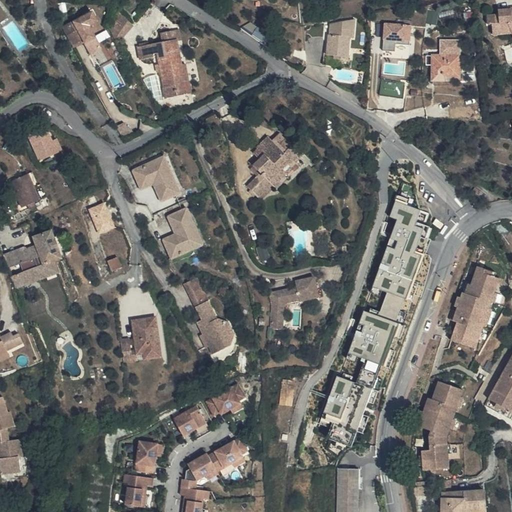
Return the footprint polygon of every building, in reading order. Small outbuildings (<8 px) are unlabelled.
[(73,29),(79,39),(85,35),(95,53),(105,47),(92,23),(100,18),(96,10),(68,26),(71,31),(73,29)] [(135,25),(122,10),(113,28),(121,40),(135,25)] [(385,21),(383,49),(397,50),(397,43),(411,44),(413,23),(385,21)] [(73,42),(79,39),(73,29),(71,31),(68,26),(65,27),(73,42)] [(511,29),(506,30),(506,27),(495,28),(495,32),(493,33),(494,45),(490,45),(491,53),(509,52),(511,56),(511,55),(511,29)] [(331,44),(329,67),(351,70),(354,47),(358,47),(360,28),(334,33),(333,45),(331,44)] [(160,64),(162,72),(163,88),(174,87),(176,97),(188,95),(187,85),(194,84),(190,61),(183,62),(179,37),(173,38),(172,30),(161,31),(163,41),(140,44),(142,57),(153,56),(152,53),(157,52),(160,64)] [(489,42),(490,45),(494,45),(493,33),(484,33),(484,42),(489,42)] [(183,62),(190,61),(186,36),(179,37),(183,62)] [(153,56),(156,73),(162,72),(160,64),(157,52),(152,53),(153,56)] [(456,63),(432,63),(432,72),(427,72),(426,88),(439,89),(439,84),(455,85),(456,63)] [(187,85),(188,95),(196,94),(194,84),(187,85)] [(165,98),(176,97),(174,87),(163,88),(165,98)] [(377,87),(374,104),(399,107),(401,90),(377,87)] [(136,132),(125,122),(118,125),(124,138),(136,132)] [(29,134),(41,160),(58,152),(53,140),(47,127),(29,134)] [(275,136),(268,144),(279,155),(283,151),(276,144),(279,140),(275,136)] [(57,139),(53,140),(58,152),(63,150),(57,139)] [(283,151),(286,147),(279,140),(276,144),(283,151)] [(298,159),(287,149),(284,153),(283,151),(279,155),(268,144),(264,141),(258,147),(260,150),(255,155),(254,154),(251,157),(257,164),(252,170),(258,177),(245,192),(257,203),(281,176),(278,173),(284,166),(289,170),(293,165),(298,159)] [(166,157),(160,160),(166,174),(173,171),(166,157)] [(163,201),(182,193),(173,171),(166,174),(160,160),(135,170),(141,185),(154,179),(156,184),(163,201)] [(298,170),(293,165),(289,170),(284,166),(278,173),(281,176),(257,203),(260,205),(272,191),(275,194),(298,170)] [(8,186),(20,212),(26,209),(31,207),(37,204),(25,178),(8,186)] [(426,225),(430,213),(408,205),(410,199),(400,195),(392,216),(400,218),(373,293),(383,296),(385,291),(389,292),(382,311),(372,307),(370,311),(365,309),(347,359),(358,363),(361,356),(367,359),(358,382),(339,375),(322,422),(329,424),(331,420),(335,421),(329,438),(339,441),(336,447),(347,451),(349,445),(353,447),(359,431),(365,433),(371,416),(365,413),(370,401),(376,403),(380,390),(375,388),(383,365),(391,368),(398,350),(392,348),(397,336),(401,338),(406,324),(397,321),(406,297),(413,299),(419,282),(414,280),(424,254),(415,251),(421,235),(426,237),(430,226),(426,225)] [(117,227),(106,202),(90,208),(101,233),(117,227)] [(198,229),(189,209),(170,217),(177,233),(164,239),(172,257),(197,246),(191,232),(198,229)] [(198,229),(191,232),(197,246),(204,243),(198,229)] [(69,248),(65,241),(62,240),(54,242),(52,236),(33,242),(36,251),(25,255),(24,253),(18,256),(22,269),(18,271),(22,279),(32,275),(36,287),(57,279),(54,268),(62,264),(60,257),(68,254),(67,250),(69,249),(69,248)] [(8,275),(18,271),(22,269),(18,256),(2,261),(8,275)] [(110,261),(114,271),(123,268),(119,258),(110,261)] [(492,278),(493,273),(477,268),(468,295),(463,294),(458,312),(454,323),(457,325),(451,344),(477,352),(500,281),(497,279),(492,278)] [(22,279),(11,283),(15,295),(36,287),(32,275),(22,279)] [(209,299),(197,277),(186,283),(198,305),(209,299)] [(286,295),(287,303),(302,300),(303,302),(321,298),(317,277),(298,281),(300,288),(285,290),(286,295)] [(287,303),(286,295),(274,297),(275,303),(274,318),(285,320),(287,303)] [(207,333),(212,345),(218,353),(234,344),(234,343),(232,332),(227,318),(218,315),(209,299),(198,305),(205,318),(200,322),(207,333)] [(157,316),(134,320),(135,333),(139,332),(140,337),(136,337),(137,339),(137,344),(139,354),(146,353),(147,359),(163,356),(157,316)] [(234,343),(234,344),(235,343),(237,331),(230,319),(227,318),(232,332),(234,343)] [(284,330),(285,320),(274,318),(272,328),(284,330)] [(212,345),(207,333),(202,336),(208,347),(212,345)] [(132,338),(123,340),(124,351),(134,349),(133,344),(132,340),(132,338)] [(11,343),(10,340),(0,344),(0,363),(5,361),(4,359),(21,351),(16,341),(11,343)] [(124,351),(126,363),(140,361),(139,354),(134,355),(134,349),(124,351)] [(511,359),(506,370),(501,379),(491,399),(511,411),(511,359)] [(501,379),(506,370),(503,368),(498,377),(501,379)] [(285,379),(282,404),(293,405),(296,381),(285,379)] [(435,397),(431,396),(427,407),(421,425),(433,430),(431,437),(431,449),(423,450),(424,470),(451,468),(449,438),(465,388),(440,380),(435,397)] [(248,398),(240,383),(208,401),(215,415),(222,411),(224,414),(233,409),(235,413),(245,407),(242,402),(248,398)] [(199,405),(176,417),(185,435),(208,423),(199,405)] [(9,432),(17,429),(14,420),(10,421),(5,406),(0,407),(0,463),(1,464),(2,472),(0,471),(0,478),(1,487),(23,484),(21,470),(26,469),(24,450),(13,452),(11,439),(9,432)] [(20,436),(17,429),(9,432),(11,439),(20,436)] [(141,440),(137,470),(156,472),(160,443),(141,440)] [(218,455),(211,458),(217,470),(218,472),(233,465),(244,459),(243,457),(249,453),(243,440),(226,448),(227,451),(224,453),(222,450),(217,453),(218,455)] [(189,464),(197,480),(206,475),(217,470),(211,458),(210,456),(209,454),(198,459),(199,462),(196,464),(195,461),(189,464)] [(235,469),(246,464),(244,459),(233,465),(235,469)] [(340,467),(337,511),(358,511),(360,468),(340,467)] [(208,480),(219,475),(218,472),(217,470),(206,475),(208,480)] [(154,485),(155,478),(126,474),(124,485),(129,486),(126,503),(146,506),(150,484),(154,485)] [(197,480),(183,478),(182,486),(196,489),(197,480)] [(183,511),(202,511),(203,508),(204,498),(209,498),(210,490),(196,489),(182,486),(181,494),(186,494),(190,495),(189,498),(185,498),(183,511)] [(441,511),(488,511),(487,496),(441,499),(441,511)]
